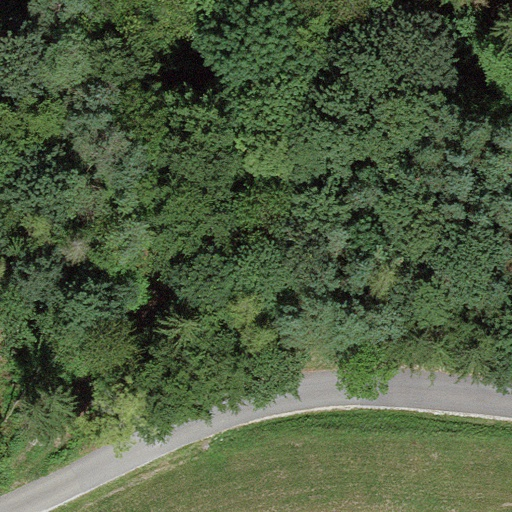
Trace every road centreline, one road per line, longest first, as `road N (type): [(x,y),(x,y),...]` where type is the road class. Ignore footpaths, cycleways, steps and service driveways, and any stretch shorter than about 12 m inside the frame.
road 1 (track): [(0,496),(187,247),(256,133),(351,64),(488,0)]
road 2 (track): [(511,400),(291,391),(135,437),(9,511)]
